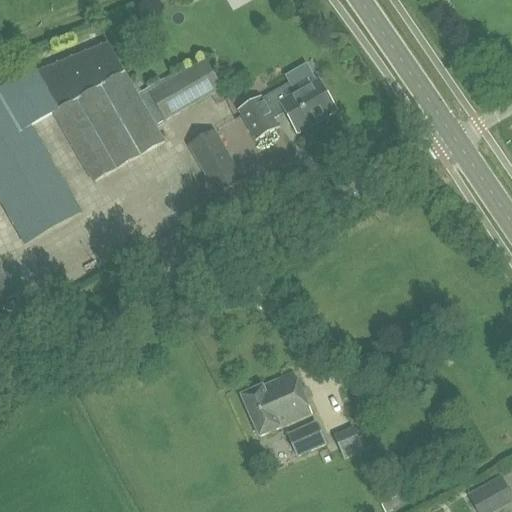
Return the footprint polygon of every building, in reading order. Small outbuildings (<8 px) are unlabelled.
[(0,91),(0,203),(24,246),(74,218),(73,217),(80,213),(71,195),(33,128),(53,115),(92,185),(165,142),(156,127),(139,97),(125,73),(108,44),(37,72),(37,71),(0,91)] [(148,92),(165,122),(223,89),(206,59),(148,92)] [(238,112),(255,141),(278,128),(273,119),(284,112),(297,135),(337,112),(319,80),(295,94),(290,84),(263,100),(262,98),(238,112)] [(148,92),(139,97),(156,127),(165,122),(148,92)] [(187,146),(216,197),(244,181),(215,130),(187,146)] [(0,306),(11,300),(0,276),(0,306)] [(241,396),(259,437),(312,415),(295,373),(241,396)] [(287,434),(297,457),(326,445),(316,422),(287,434)] [(471,442),(463,429),(455,434),(466,451),(471,447),(469,443),(471,442)] [(354,431),(335,439),(344,460),(363,451),(354,431)] [(467,497),(475,511),(496,511),(511,503),(511,497),(501,478),(467,497)] [(396,488),(378,498),(385,511),(387,511),(404,503),(396,488)]
